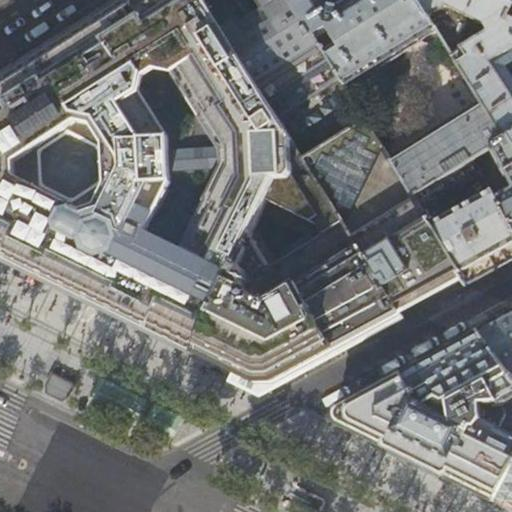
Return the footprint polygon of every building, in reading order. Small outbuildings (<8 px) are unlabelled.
[(200,28),(215,19),(203,0),(134,0),(114,13),(0,84),(0,257),(128,321),(150,331),(195,353),(250,238),(270,271),(344,225),(314,178),(292,180),(292,142),(288,135),(273,137),(272,120),(278,119),(257,85),(250,89),(245,85),(241,83),(235,81),(249,72),(221,28),(206,38),(200,28)] [(203,0),(215,19),(221,28),(249,72),(257,85),(278,119),(342,79),(291,0),(203,0)] [(291,0),(342,79),(347,87),(437,30),(418,0),(291,0)] [(418,0),(437,30),(452,55),(470,19),(485,27),(489,35),(506,24),(511,11),(511,5),(501,0),(418,0)] [(511,11),(506,24),(489,35),(454,58),(482,102),(507,142),(510,140),(511,142),(511,95),(492,65),(511,52),(511,11)] [(491,152),(507,142),(482,102),(390,159),(415,200),(475,162),(491,152)] [(304,161),(314,178),(344,225),(399,314),(403,319),(437,301),(467,285),(415,200),(390,159),(367,122),(304,161)] [(511,142),(510,140),(507,142),(491,152),(511,189),(511,195),(497,203),(511,229),(511,142)] [(511,229),(497,203),(475,162),(415,200),(467,285),(481,277),(509,262),(511,260),(511,229)] [(361,335),(399,314),(344,225),(270,271),(250,238),(195,353),(223,367),(232,371),(264,387),(295,371),(361,335)] [(511,314),(479,333),(511,377),(511,314)] [(511,473),(511,377),(479,333),(452,347),(384,384),(346,405),(337,409),(337,424),(351,431),(365,438),(392,451),(466,488),(496,503),(511,473)] [(47,380),(42,390),(54,396),(67,403),(72,393),(47,380)] [(134,394),(124,413),(175,438),(184,419),(134,394)] [(511,473),(496,503),(511,510),(511,473)]
